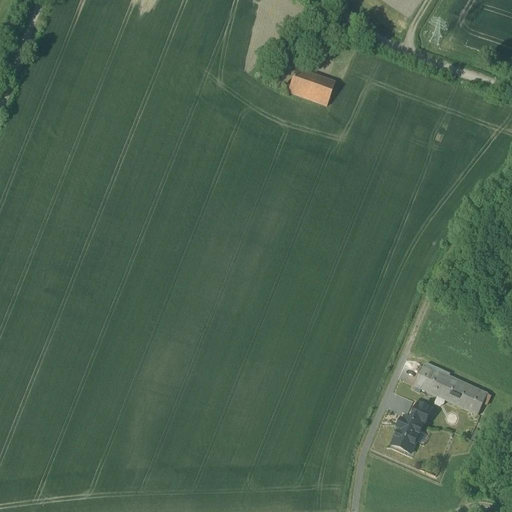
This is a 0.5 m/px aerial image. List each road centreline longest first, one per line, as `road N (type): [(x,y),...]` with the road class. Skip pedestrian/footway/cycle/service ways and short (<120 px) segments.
road 1 (track): [(406,352),(448,257),(511,176)]
road 2 (track): [(327,0),(399,45),(511,85)]
